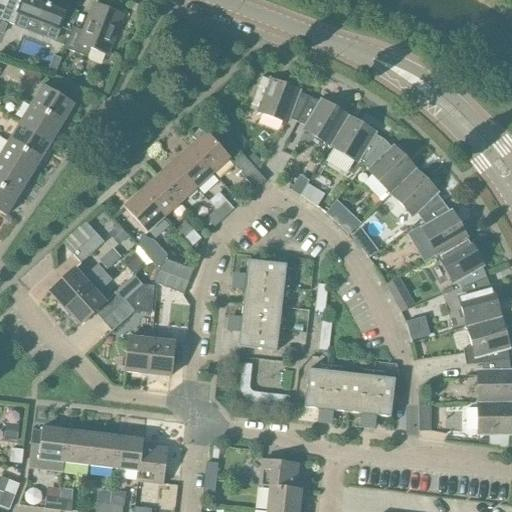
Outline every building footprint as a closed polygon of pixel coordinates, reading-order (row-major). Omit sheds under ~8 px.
[(7,0),(0,19),(14,25),(18,14),(59,30),(70,0),(7,0)] [(75,29),(67,50),(87,58),(91,49),(107,55),(122,16),(94,5),(84,32),(75,29)] [(53,56),(47,72),(55,75),(61,59),(53,56)] [(43,76),(26,71),(23,82),(40,87),(43,76)] [(250,110),(268,117),(285,123),(287,118),(297,123),(310,98),(297,92),(297,91),(262,77),(250,110)] [(43,86),(32,105),(63,124),(74,105),(43,86)] [(322,104),(310,98),(297,123),(308,128),(305,132),(328,145),(329,149),(333,148),(342,134),(336,130),(345,116),(323,102),(322,104)] [(32,105),(20,123),(52,142),(63,124),(32,105)] [(336,130),(342,134),(333,148),(355,162),(357,159),(365,165),(384,141),(372,134),(373,133),(345,116),(336,130)] [(9,142),(40,161),(52,142),(20,123),(9,142)] [(230,158),(220,148),(207,133),(190,148),(213,174),(230,158)] [(0,156),(0,161),(29,179),(40,161),(9,142),(0,156)] [(190,148),(173,163),(196,189),(213,174),(190,148)] [(393,197),(405,185),(401,180),(413,168),(395,150),(381,164),(370,173),(388,192),(388,196),(393,197)] [(254,154),(247,160),(259,174),(263,165),(254,154)] [(266,182),(259,174),(247,160),(243,157),(233,166),(256,191),(266,182)] [(0,161),(0,186),(18,198),(29,179),(0,161)] [(196,189),(173,163),(157,178),(180,204),(196,189)] [(413,168),(401,180),(405,185),(393,197),(411,215),(415,212),(421,220),(443,203),(435,193),(436,192),(413,168)] [(157,178),(140,193),(163,219),(180,204),(157,178)] [(308,185),(300,198),(317,208),(325,196),(308,185)] [(0,213),(6,217),(18,198),(0,186),(0,213)] [(147,233),(163,219),(140,193),(124,208),(137,223),(147,233)] [(226,202),(216,211),(224,219),(234,210),(226,202)] [(452,215),(443,203),(421,220),(427,228),(423,231),(436,254),(434,258),(439,259),(454,250),(451,245),(466,236),(453,214),(452,215)] [(224,219),(216,211),(206,219),(214,228),(224,219)] [(346,215),(339,222),(350,232),(356,225),(346,215)] [(118,227),(113,232),(123,242),(128,237),(118,227)] [(184,240),(191,249),(201,240),(193,231),(184,240)] [(95,233),(72,255),(81,265),(104,243),(95,233)] [(451,245),(454,250),(439,259),(452,282),(456,279),(460,289),(486,278),(481,265),(482,265),(466,236),(451,245)] [(112,249),(99,262),(107,271),(120,258),(112,249)] [(159,272),(189,283),(193,271),(164,260),(159,272)] [(237,280),(236,282),(284,288),(286,266),(248,262),(246,277),(251,278),(250,282),(237,280)] [(49,293),(64,309),(105,273),(99,267),(84,280),(75,270),(49,293)] [(189,283),(159,272),(154,284),(184,296),(189,283)] [(113,281),(105,273),(64,309),(80,327),(94,314),(105,303),(98,295),(113,281)] [(143,286),(134,276),(110,297),(119,307),(143,286)] [(491,291),(486,278),(460,289),(464,298),(459,299),(466,324),(464,328),(468,331),(484,326),(483,320),(499,315),(493,291),(491,291)] [(243,305),(281,309),(284,288),(236,282),(236,284),(250,286),(249,290),(245,290),(243,305)] [(318,285),(317,293),(327,294),(328,287),(318,285)] [(143,286),(119,307),(102,322),(111,332),(133,312),(152,314),(154,286),(143,286)] [(232,323),(231,325),(279,331),(281,309),(243,305),(241,320),(246,320),(245,325),(232,323)] [(324,314),(325,307),(316,306),(315,313),(324,314)] [(466,367),(481,364),(509,361),(507,347),(508,347),(499,315),(483,320),(484,326),(468,331),(472,347),(463,349),(466,367)] [(424,317),(406,323),(411,342),(429,337),(424,317)] [(322,323),(321,330),(331,331),(331,324),(322,323)] [(279,331),(231,325),(231,327),(245,329),(244,333),(240,333),(238,348),(276,352),(279,331)] [(125,373),(147,375),(152,333),(145,332),(144,332),(144,340),(129,338),(125,373)] [(152,333),(147,375),(170,378),(174,343),(160,342),(161,334),(152,333)] [(328,352),(329,344),(320,343),(319,351),(328,352)] [(285,348),(283,362),(294,363),(295,350),(285,348)] [(478,407),(495,407),(495,400),(511,400),(511,374),(510,374),(509,361),(481,364),(483,374),(477,374),(478,401),(475,404),(478,407)] [(242,365),(241,372),(251,373),(251,366),(242,365)] [(323,420),(325,420),(330,373),(308,370),(304,409),(319,410),(320,406),(324,406),(323,420)] [(352,375),(330,373),(325,420),(327,420),(328,407),(333,407),(332,412),(347,414),(352,375)] [(365,425),(368,425),(373,378),(352,375),(347,414),(362,415),(363,410),(367,411),(365,425)] [(249,386),(250,379),(241,378),(240,386),(249,386)] [(395,380),(373,378),(368,425),(370,425),(371,412),(375,412),(375,417),(391,419),(395,380)] [(249,386),(240,386),(240,388),(240,390),(240,391),(240,392),(241,394),(242,396),(243,396),(244,398),(245,399),(246,400),(248,401),(250,402),(251,402),(254,403),(255,393),(254,393),(252,392),(251,391),(250,389),(249,388),(249,386)] [(254,403),(263,404),(264,394),(255,393),(254,403)] [(272,395),(264,394),(263,404),(271,405),(272,395)] [(279,406),(280,396),(272,395),(271,405),(279,406)] [(280,396),(279,406),(288,407),(289,397),(280,396)] [(478,407),(478,413),(478,433),(511,433),(511,400),(495,400),(495,407),(478,407)] [(419,405),(419,433),(431,433),(431,405),(419,405)] [(5,424),(4,442),(17,443),(19,425),(5,424)] [(64,464),(67,432),(42,429),(42,433),(33,432),(28,469),(62,473),(64,464)] [(64,464),(89,467),(92,435),(67,432),(64,464)] [(117,438),(92,435),(89,467),(114,469),(117,438)] [(114,469),(138,472),(139,472),(139,465),(142,440),(117,438),(114,469)] [(142,440),(139,465),(139,472),(138,472),(137,483),(163,486),(167,450),(142,447),(143,441),(142,440)] [(10,463),(22,464),(23,451),(11,450),(10,463)] [(277,487),(295,490),(298,465),(262,461),(259,487),(269,488),(269,487),(277,487)] [(218,465),(206,463),(205,478),(216,479),(218,465)] [(205,478),(203,493),(215,494),(216,479),(205,478)] [(9,481),(4,493),(15,498),(20,485),(9,481)] [(299,511),(301,490),(295,490),(277,487),(269,487),(269,488),(267,511),(268,511),(299,511)] [(63,492),(63,500),(61,511),(67,511),(72,511),(73,501),(72,501),(73,493),(63,492)] [(4,493),(0,503),(0,505),(10,510),(15,498),(4,493)] [(47,498),(46,510),(61,511),(63,500),(47,498)]
